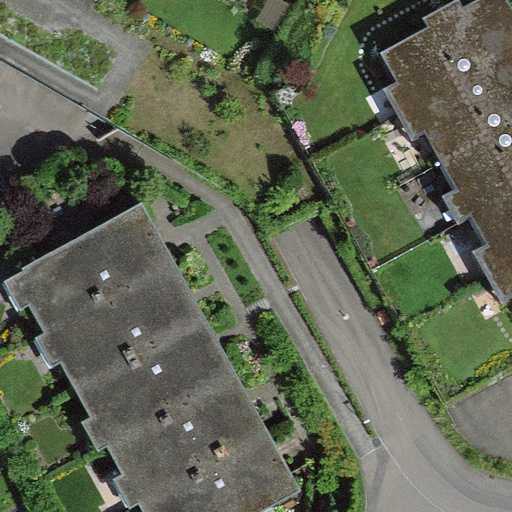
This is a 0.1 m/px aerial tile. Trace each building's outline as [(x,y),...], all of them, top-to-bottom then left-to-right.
[(511,10),(506,0),(481,0),(464,10),(460,4),(425,24),(430,33),(385,59),(400,86),(386,94),(400,119),(511,56),(511,10)] [(511,56),(400,119),(415,144),(426,138),(441,164),(511,125),(511,56)] [(511,125),(441,164),(458,193),(444,200),(457,225),(511,194),(511,125)] [(511,194),(457,225),(472,224),(486,249),(475,255),(489,281),(511,268),(511,194)] [(176,270),(141,211),(5,288),(19,314),(29,308),(46,338),(176,270)] [(511,268),(489,281),(505,308),(511,303),(511,268)] [(200,317),(176,270),(46,338),(36,343),(51,370),(64,363),(75,386),(200,317)] [(237,383),(200,317),(75,386),(95,422),(85,428),(100,455),(110,453),(237,383)] [(268,440),(237,383),(110,453),(124,479),(115,484),(130,511),(138,511),(143,510),(268,440)] [(265,511),(298,494),(268,440),(143,510),(144,511),(265,511)]
